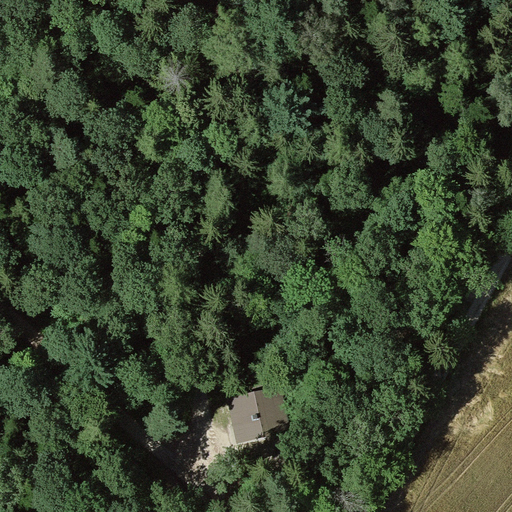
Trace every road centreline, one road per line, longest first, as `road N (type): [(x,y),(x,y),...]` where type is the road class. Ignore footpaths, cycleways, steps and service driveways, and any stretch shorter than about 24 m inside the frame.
road 1 (track): [(174,464),(200,437),(207,410),(213,97),(223,0)]
road 2 (track): [(511,247),(367,511)]
road 3 (track): [(222,511),(0,311)]
